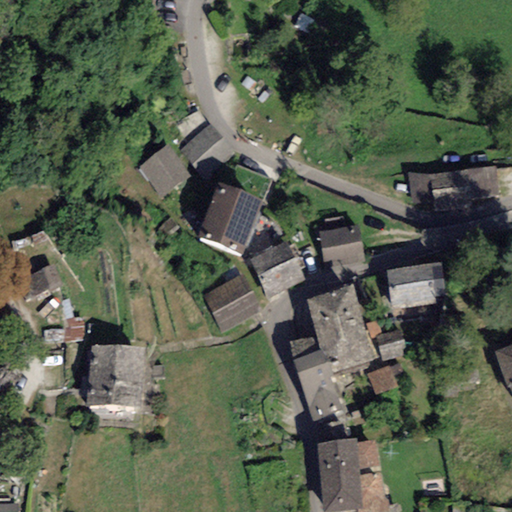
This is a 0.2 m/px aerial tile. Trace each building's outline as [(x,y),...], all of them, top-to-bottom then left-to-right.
[(212,126),(185,149),(201,168),(228,145),(212,126)] [(191,180),(169,149),(138,170),(159,202),(191,180)] [(492,204),(491,171),(413,175),(414,203),(438,202),(438,207),(492,204)] [(262,212),(218,194),(197,245),(240,263),(262,212)] [(358,230),(318,235),(323,269),(362,264),(358,230)] [(287,244),(251,259),(268,300),(304,285),(287,244)] [(61,289),(53,269),(23,282),(31,301),(61,289)] [(440,269),(387,278),(394,316),(447,307),(440,269)] [(242,278),(205,298),(224,335),(262,315),(242,278)] [(352,291),(305,308),(323,358),(295,368),(315,424),(348,413),(337,380),(378,365),(352,291)] [(146,357),(91,352),(86,411),(142,415),(146,357)] [(511,352),(497,359),(511,396),(511,352)] [(377,446),(320,454),(328,511),(372,511),(386,510),(377,446)]
